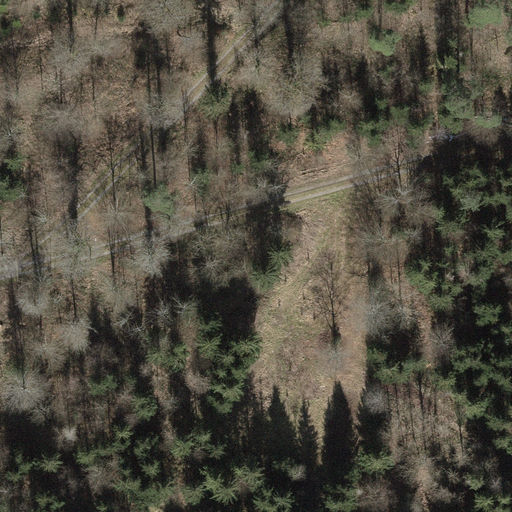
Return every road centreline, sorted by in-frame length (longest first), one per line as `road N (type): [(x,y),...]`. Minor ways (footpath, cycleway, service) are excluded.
road 1 (track): [(511,143),(0,271)]
road 2 (track): [(10,268),(288,0)]
